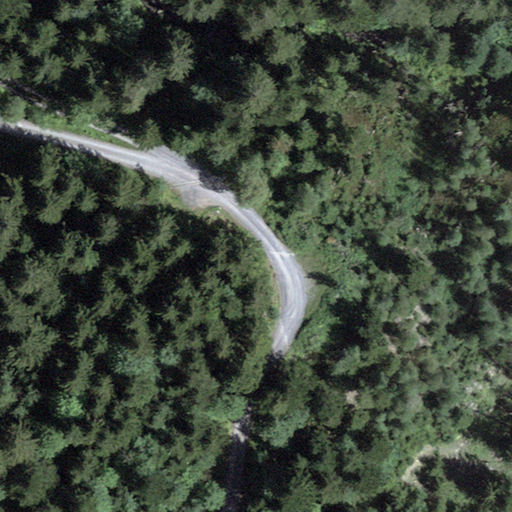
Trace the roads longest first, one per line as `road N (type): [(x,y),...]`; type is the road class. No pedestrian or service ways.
road 1 (track): [(226,511),(244,415),(291,320),(293,291),(280,256),(249,214),(193,170),(0,76)]
road 2 (track): [(193,170),(0,119)]
